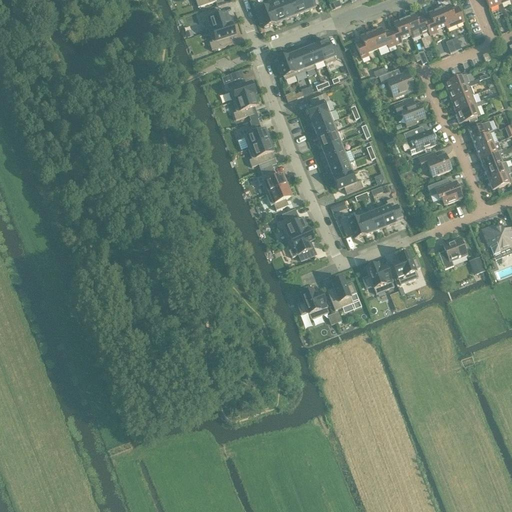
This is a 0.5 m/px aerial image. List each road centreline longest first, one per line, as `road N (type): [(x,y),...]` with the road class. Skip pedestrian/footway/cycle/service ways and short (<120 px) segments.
road 1 (track): [(244,450),(124,458),(0,148)]
road 2 (residential): [(259,53),(339,267)]
road 3 (residential): [(485,211),(429,75),(492,44)]
road 4 (residential): [(259,53),(398,0)]
